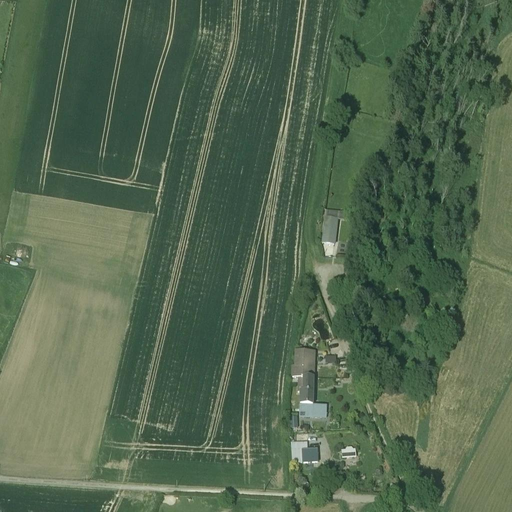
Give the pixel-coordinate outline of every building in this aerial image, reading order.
[(323,211),(323,243),(336,243),(336,211),(323,211)] [(313,377),(303,377),(303,391),(300,391),(300,404),(313,404),(313,377)] [(326,405),(300,404),(299,416),(326,416),(326,405)] [(290,462),(318,461),(317,447),(307,448),(307,441),(289,441),(290,462)] [(340,448),(340,458),(356,457),(356,448),(340,448)]
